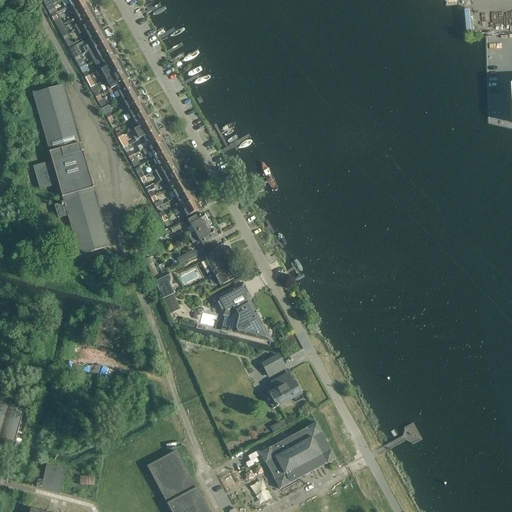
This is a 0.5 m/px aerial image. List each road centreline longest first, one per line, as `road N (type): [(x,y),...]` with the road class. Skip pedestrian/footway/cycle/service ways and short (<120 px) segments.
road 1 (unclassified): [(218,511),(122,244),(112,151),(27,0)]
road 2 (residential): [(368,457),(110,0)]
